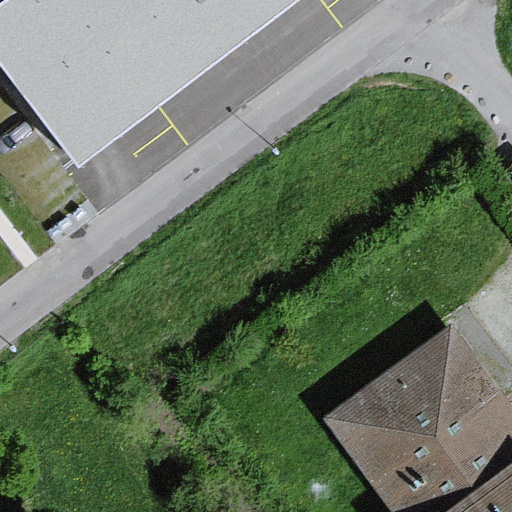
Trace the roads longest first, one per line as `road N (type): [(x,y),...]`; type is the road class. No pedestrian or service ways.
road 1 (unclassified): [(423,0),(0,319)]
road 2 (unclassified): [(511,111),(425,0)]
